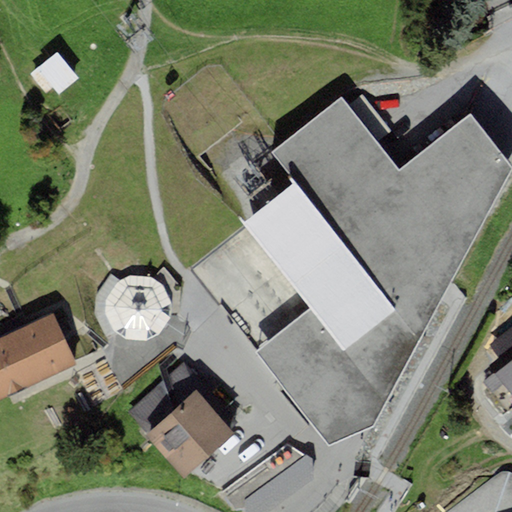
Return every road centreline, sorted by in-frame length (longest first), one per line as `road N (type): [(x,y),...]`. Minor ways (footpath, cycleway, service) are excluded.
road 1 (track): [(495,55),(412,63),(319,33),(270,31),(136,70)]
road 2 (track): [(136,70),(86,148),(79,191)]
